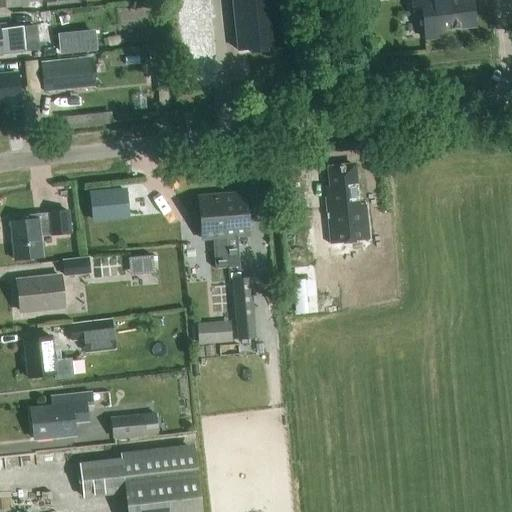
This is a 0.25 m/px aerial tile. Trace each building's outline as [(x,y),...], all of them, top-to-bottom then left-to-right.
[(232,0),(238,51),(251,50),(252,53),(269,52),(268,48),(282,46),(281,32),(277,0),(232,0)] [(410,0),(411,6),(412,14),(421,13),(424,39),(444,37),(443,30),(475,26),(472,0),(410,0)] [(0,27),(0,54),(3,54),(3,53),(24,51),(22,27),(12,28),(0,29),(0,27)] [(95,30),(57,34),(59,54),(97,50),(95,30)] [(166,63),(165,48),(148,49),(149,64),(166,63)] [(93,89),(90,58),(38,64),(41,94),(93,89)] [(0,99),(18,98),(16,74),(0,76),(0,99)] [(357,206),(353,165),(329,168),(332,197),(325,197),(328,217),(325,217),(328,249),(370,245),(366,205),(357,206)] [(220,193),(225,239),(227,268),(240,267),(237,238),(250,237),(246,191),(220,193)] [(227,268),(225,239),(220,193),(196,195),(200,241),(212,240),(214,269),(227,268)] [(14,260),(31,258),(42,257),(40,236),(71,233),(68,210),(36,214),(37,219),(10,222),(14,260)] [(284,220),(285,233),(294,233),(294,220),(284,220)] [(152,253),(140,254),(142,272),(154,271),(152,253)] [(64,275),(89,273),(88,258),(62,261),(64,275)] [(31,279),(16,281),(20,311),(31,310),(64,306),(61,276),(31,279)] [(237,340),(255,338),(250,278),(232,279),(237,340)] [(98,320),(69,324),(71,342),(83,340),(85,351),(106,348),(116,346),(112,319),(107,319),(98,320)] [(198,344),(231,342),(230,320),(196,323),(198,344)] [(27,377),(31,377),(57,373),(52,336),(23,340),(27,377)] [(34,439),(75,434),(74,423),(88,421),(86,404),(92,404),(91,393),(51,398),(52,406),(30,408),(34,439)] [(112,438),(158,434),(156,413),(110,417),(112,438)] [(83,497),(125,492),(127,511),(200,511),(194,450),(79,463),(83,497)]
